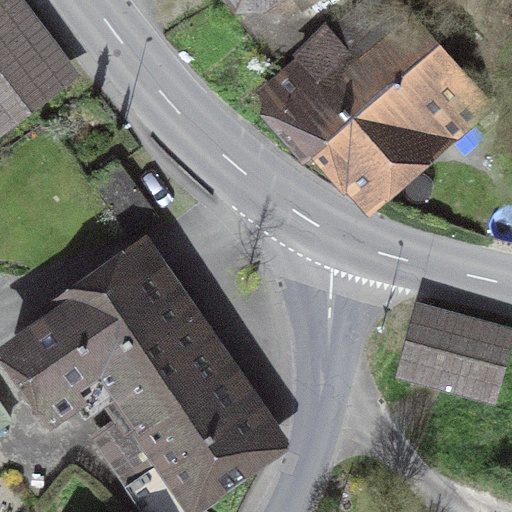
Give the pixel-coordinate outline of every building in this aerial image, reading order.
[(395,5),(318,73),(304,57),(269,88),(318,145),(431,47),(395,5)] [(0,124),(52,86),(0,17),(0,124)] [(435,139),(426,128),(469,91),(431,47),(318,145),(365,200),(435,139)] [(129,233),(155,214),(117,160),(91,179),(129,233)] [(108,444),(155,511),(179,511),(270,450),(144,265),(12,354),(43,399),(97,362),(139,423),(108,444)] [(491,393),(507,336),(420,312),(404,370),(491,393)] [(0,401),(0,425),(11,419),(0,401)]
